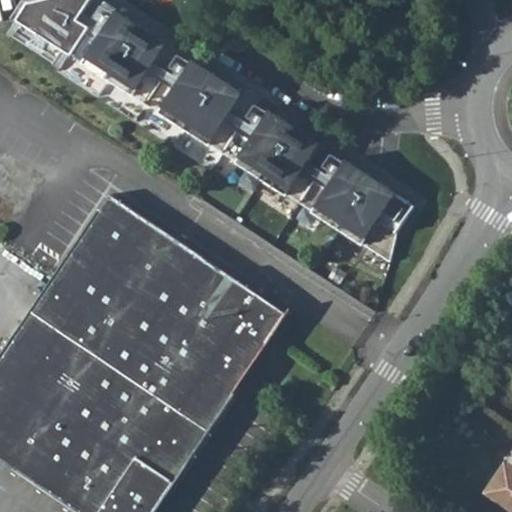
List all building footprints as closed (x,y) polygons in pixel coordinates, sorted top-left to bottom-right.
[(81,18),(53,0),(39,0),(32,2),(21,19),(74,53),(92,27),(80,19),(81,18)] [(215,169),(244,125),(231,116),(245,94),(195,61),(181,83),(155,66),(169,44),(119,11),(105,33),(82,18),(93,0),(53,0),(81,18),(80,19),(92,27),(74,53),(63,70),(215,169)] [(257,133),(244,125),(215,169),(305,228),(315,212),(392,262),(399,232),(416,206),(347,161),(333,183),(307,166),(322,144),(272,111),(257,133)] [(154,511),(211,426),(221,411),(267,341),(271,344),(274,339),(272,337),(288,312),(225,270),(184,242),(113,194),(0,362),(0,458),(78,511),(154,511)] [(211,426),(223,434),(233,419),(221,411),(211,426)] [(511,467),(506,463),(486,494),(511,511),(511,467)]
